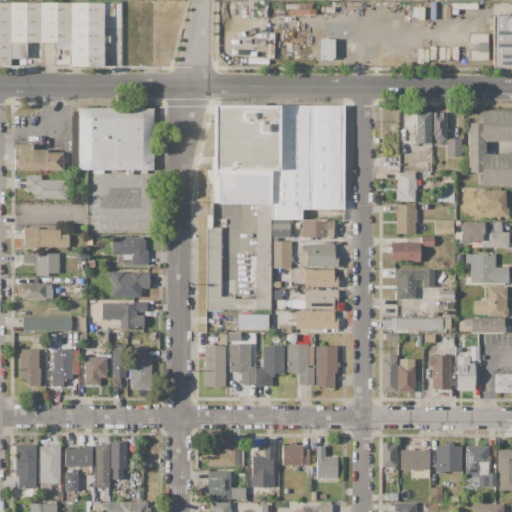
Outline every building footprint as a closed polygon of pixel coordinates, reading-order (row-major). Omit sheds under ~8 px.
[(10,3),(40,2),(40,42),(10,42),(10,3)] [(40,42),(40,2),(70,2),(71,42),(40,42)] [(70,2),(102,2),(103,66),(71,66),(71,42),(70,2)] [(0,65),(0,3),(10,3),(10,42),(10,65),(0,65)] [(511,68),(492,68),(493,16),(511,16),(511,68)] [(487,59),(487,34),(470,34),(470,47),(470,59),(487,59)] [(319,60),(319,40),(334,40),(334,61),(319,60)] [(25,58),(26,43),(10,42),(9,58),(25,58)] [(342,106),(342,209),(302,209),(301,219),(271,219),(271,203),(211,203),(211,194),(206,194),(206,175),(207,175),(207,169),(214,169),(214,105),(342,106)] [(78,108),(152,107),(152,169),(78,169),(78,164),(71,164),(71,116),(78,116),(78,108)] [(467,167),(467,128),(469,128),(469,122),(478,123),(478,112),(481,112),(481,111),(511,111),(511,179),(511,187),(501,187),(501,184),(478,184),(478,178),(481,178),(481,172),(469,172),(469,167),(467,167)] [(415,112),(431,112),(431,143),(414,143),(415,112)] [(431,112),(446,112),(445,140),(443,140),(443,145),(436,144),(436,139),(433,139),(433,136),(431,136),(431,112)] [(460,139),(460,157),(446,157),(446,145),(443,145),(444,141),(446,141),(446,139),(460,139)] [(14,170),(14,144),(32,144),(32,149),(46,149),(47,152),(62,152),(62,170),(14,170)] [(394,172),(414,172),(414,178),(416,179),(416,193),(414,193),(414,202),(395,201),(396,180),(394,180),(394,172)] [(25,175),(40,175),(40,179),(66,179),(66,198),(34,199),(34,194),(31,194),(31,189),(25,189),(25,175)] [(453,202),(440,202),(440,191),(448,191),(448,186),(453,186),(453,202)] [(479,190),(505,190),(505,207),(508,207),(508,217),(491,217),(491,209),(479,209),(479,190)] [(234,309),(234,299),(255,298),(254,204),(270,204),(270,309),(234,309)] [(414,204),(414,211),(416,211),(416,223),(414,223),(414,234),(395,234),(395,213),(394,213),(394,204),(414,204)] [(272,237),(271,220),(288,220),(288,237),(272,237)] [(453,220),(453,235),(434,234),(434,220),(453,220)] [(302,236),(301,221),(333,221),(333,236),(302,236)] [(461,222),(500,222),(500,232),(509,232),(509,247),(471,248),(471,242),(461,242),(461,222)] [(23,227),(38,227),(38,229),(59,229),(59,234),(68,234),(68,246),(38,247),(38,248),(23,248),(23,227)] [(206,308),(205,228),(220,228),(220,297),(233,297),(233,308),(206,308)] [(420,236),(432,236),(432,246),(420,246),(420,236)] [(112,255),(112,237),(142,237),(142,240),(143,240),(144,251),(146,251),(146,265),(131,265),(130,255),(112,255)] [(272,267),(272,242),(290,242),(290,267),(272,267)] [(391,242),(419,242),(419,261),(391,262),(391,242)] [(337,267),(300,267),(300,251),(305,251),(305,244),(334,244),(334,252),(337,252),(337,267)] [(75,261),(75,252),(85,252),(85,261),(75,261)] [(22,253),(59,253),(59,273),(48,273),(48,276),(36,276),(36,270),(33,270),(33,263),(22,263),(22,253)] [(465,254),(495,254),(495,267),(508,267),(508,283),(470,283),(470,263),(465,263),(465,254)] [(337,287),(311,287),(311,285),(304,285),(304,269),(334,269),(334,276),(337,276),(337,287)] [(394,269),(433,269),(433,287),(422,287),(423,279),(415,279),(415,286),(413,286),(413,299),(395,299),(395,277),(394,277),(394,269)] [(110,297),(110,273),(150,272),(150,287),(141,287),(141,297),(110,297)] [(23,299),(23,284),(53,284),(53,299),(23,299)] [(487,287),(505,287),(505,308),(507,308),(507,316),(497,316),(497,315),(487,315),(487,313),(472,313),(472,300),(485,300),(485,298),(487,298),(487,287)] [(303,308),(303,291),(312,291),(312,290),(337,290),(337,300),(334,300),(334,308),(303,308)] [(437,291),(452,291),(452,299),(437,299),(437,291)] [(101,303),(143,303),(143,327),(133,327),(133,329),(119,329),(119,320),(101,320),(101,303)] [(295,329),(295,311),(333,311),(333,319),(337,319),(337,329),(295,329)] [(267,314),(236,314),(236,330),(267,330),(267,314)] [(23,330),(23,316),(70,316),(70,330),(23,330)] [(77,332),(77,317),(86,317),(86,332),(77,332)] [(442,318),(442,329),(395,329),(395,318),(442,318)] [(470,318),(505,318),(505,332),(470,332),(470,318)] [(278,333),(278,325),(290,325),(290,333),(278,333)] [(387,333),(398,333),(398,344),(393,344),(393,340),(387,340),(387,333)] [(228,343),(249,343),(249,367),(255,367),(255,385),(240,385),(240,373),(229,373),(228,343)] [(124,378),(123,344),(110,344),(110,387),(119,386),(119,378),(124,378)] [(286,344),(314,344),(314,385),(298,385),(298,373),(286,373),(286,344)] [(203,386),(203,346),(224,346),(224,386),(203,386)] [(257,386),(257,368),(262,368),(262,346),(283,346),(283,373),(272,373),(272,386),(257,386)] [(316,386),(316,346),(336,346),(336,373),(334,373),(334,386),(316,386)] [(470,346),(478,346),(478,360),(470,360),(470,346)] [(130,389),(130,348),(146,348),(146,359),(151,359),(151,389),(130,389)] [(19,349),(40,349),(40,385),(28,385),(28,378),(19,378),(19,349)] [(51,385),(51,368),(53,368),(53,349),(72,349),(72,379),(63,379),(63,385),(51,385)] [(84,352),(106,351),(106,380),(84,380),(84,352)] [(396,355),(395,392),(381,392),(381,358),(382,358),(382,355),(396,355)] [(449,355),(449,390),(431,390),(431,366),(429,366),(429,355),(449,355)] [(456,356),(469,356),(469,363),(473,363),(473,390),(456,390),(456,356)] [(397,365),(399,365),(399,359),(414,359),(414,392),(396,392),(397,365)] [(494,374),(511,374),(511,393),(494,393),(494,374)] [(110,442),(125,442),(126,468),(123,468),(123,479),(111,479),(111,469),(110,469),(110,442)] [(281,465),(281,446),(289,445),(289,442),(295,442),(295,445),(302,445),(302,449),(309,449),(309,465),(281,465)] [(381,442),(391,442),(391,444),(396,444),(396,469),(392,469),(392,467),(381,467),(381,442)] [(435,445),(443,446),(443,442),(452,442),(452,446),(461,446),(460,471),(435,471),(435,445)] [(207,466),(207,444),(218,444),(218,448),(226,448),(226,444),(243,444),(243,466),(207,466)] [(35,445),(35,488),(18,488),(18,475),(15,475),(15,445),(35,445)] [(40,483),(40,446),(48,446),(48,445),(60,445),(60,483),(40,483)] [(94,487),(94,446),(108,445),(108,487),(94,487)] [(64,466),(64,449),(73,449),(73,448),(83,448),(83,446),(92,446),(92,466),(64,466)] [(273,446),(273,487),(269,487),(269,493),(257,493),(257,487),(250,487),(250,476),(251,476),(251,456),(263,456),(263,446),(273,446)] [(315,446),(324,446),(324,456),(337,456),(337,478),(316,478),(316,457),(315,457),(315,446)] [(465,446),(488,446),(487,472),(486,472),(486,474),(478,474),(478,476),(464,476),(465,446)] [(400,450),(420,450),(420,449),(427,449),(427,451),(428,451),(428,469),(422,469),(422,471),(412,471),(412,469),(400,469),(400,450)] [(511,490),(500,490),(499,472),(497,472),(497,449),(511,449),(511,490)] [(64,491),(64,470),(77,469),(77,491),(64,491)] [(207,499),(207,471),(229,471),(229,499),(207,499)] [(487,473),(495,473),(495,486),(487,486),(487,473)] [(430,487),(441,488),(441,501),(430,500),(430,487)] [(101,503),(149,502),(149,511),(106,511),(106,509),(101,509),(101,503)] [(25,511),(55,511),(55,503),(26,503),(25,511)] [(211,511),(211,510),(209,510),(209,503),(229,503),(229,511),(211,511)] [(396,511),(396,503),(415,503),(415,509),(416,509),(416,511),(396,511)] [(473,511),(473,504),(502,503),(502,511),(473,511)]
